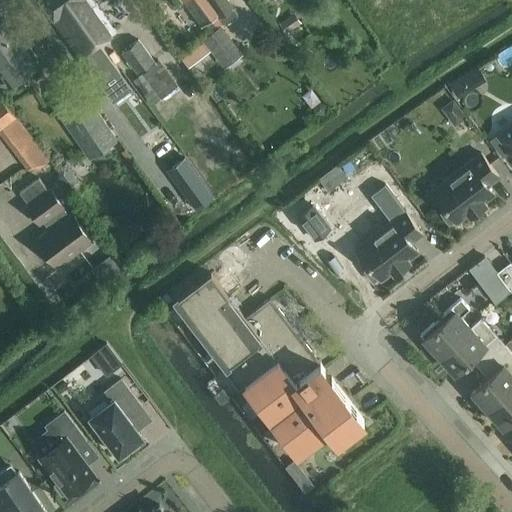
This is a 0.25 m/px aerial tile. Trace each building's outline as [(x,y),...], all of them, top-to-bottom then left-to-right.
[(64,5),(60,0),(39,0),(54,19),(53,20),(81,58),(102,43),(101,41),(99,43),(85,25),(79,28),(63,6),(64,5)] [(117,32),(93,0),(60,0),(64,5),(63,6),(79,28),(85,25),(99,43),(101,41),(102,43),(117,32)] [(213,18),(217,15),(206,0),(182,0),(202,26),(208,22),(209,24),(214,20),(213,18)] [(206,0),(224,25),(239,15),(228,0),(206,0)] [(5,19),(0,22),(0,72),(10,86),(38,65),(5,19)] [(208,45),(225,67),(243,53),(221,25),(203,39),(204,41),(198,45),(196,43),(179,56),(187,65),(204,52),(202,50),(208,45)] [(156,61),(138,38),(122,51),(139,75),(133,79),(152,105),(178,85),(158,59),(156,61)] [(470,89),(461,76),(450,83),(458,96),(470,89)] [(52,105),(90,158),(119,138),(81,85),(52,105)] [(0,132),(27,168),(40,169),(51,160),(1,96),(0,96),(0,132)] [(441,108),(455,126),(468,116),(453,98),(441,108)] [(511,124),(498,135),(492,140),(503,156),(510,150),(511,153),(511,124)] [(441,213),(450,224),(455,220),(457,222),(468,214),(471,218),(487,206),(484,202),(495,193),(488,184),(499,176),(482,153),(433,191),(447,209),(441,213)] [(184,157),(166,170),(195,209),(213,196),(184,157)] [(332,200),(354,187),(337,160),(316,174),(332,200)] [(20,192),(29,204),(27,205),(40,223),(43,221),(49,229),(36,238),(57,267),(92,241),(71,212),(68,215),(62,207),(63,206),(50,188),(48,190),(39,178),(20,192)] [(375,240),(359,252),(370,266),(365,271),(373,282),(379,277),(381,280),(392,271),(395,275),(399,272),(397,270),(405,264),(406,266),(410,263),(407,259),(419,251),(412,242),(423,233),(406,211),(386,185),(385,186),(386,187),(376,195),(394,219),(372,236),(375,240)] [(108,253),(97,260),(108,275),(119,268),(108,253)] [(511,290),(511,263),(511,262),(497,272),(499,275),(511,291),(511,290)] [(320,362),(271,297),(245,317),(211,272),(178,298),(231,366),(225,370),(239,389),(245,385),(297,453),(329,429),(338,440),(364,419),(321,362),(320,362)] [(511,291),(499,275),(483,287),(497,304),(511,291)] [(440,355),(470,326),(461,316),(470,308),(461,298),(421,334),(440,355)] [(470,326),(440,355),(455,372),(475,354),(484,364),(506,344),(497,335),(481,317),(470,326)] [(106,375),(117,366),(122,363),(107,343),(102,347),(91,355),(106,375)] [(511,351),(506,344),(484,364),(492,373),(472,391),(488,409),(511,387),(511,372),(511,373),(511,372),(511,351)] [(109,402),(90,417),(119,454),(122,452),(124,454),(133,447),(132,445),(143,436),(128,416),(142,406),(121,378),(102,393),(109,402)] [(511,387),(488,409),(503,426),(511,418),(511,387)] [(65,411),(46,425),(59,442),(40,457),(59,481),(55,484),(62,494),(66,491),(68,493),(94,474),(77,451),(89,443),(65,411)] [(0,511),(6,508),(8,511),(43,511),(46,510),(19,471),(0,483),(0,511)]
